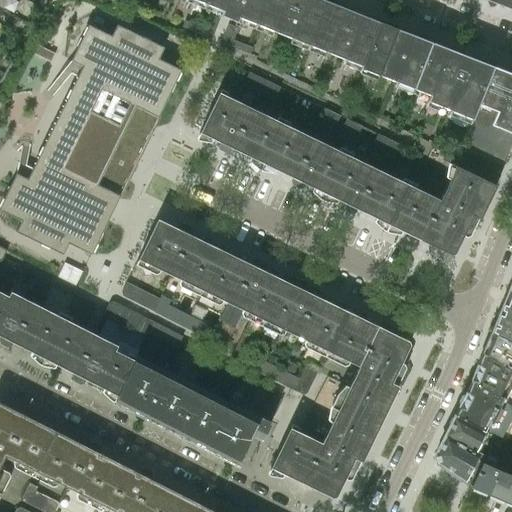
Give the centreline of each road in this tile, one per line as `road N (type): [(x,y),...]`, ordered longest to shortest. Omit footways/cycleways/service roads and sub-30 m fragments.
road 1 (residential): [(279,511),(0,370)]
road 2 (residential): [(471,317),(197,183)]
road 3 (residential): [(471,317),(379,511)]
